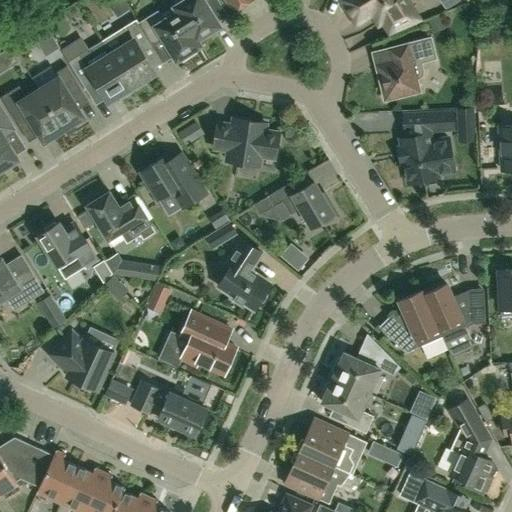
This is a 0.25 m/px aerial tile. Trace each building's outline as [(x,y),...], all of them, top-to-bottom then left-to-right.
[(206,4),(211,0),(185,0),(175,6),(200,45),(197,40),(206,34),(208,37),(220,30),(218,27),(220,26),(206,4)] [(228,0),(234,10),(250,0),(228,0)] [(405,5),(402,0),(341,0),(356,23),(373,12),(378,13),(390,31),(418,19),(408,3),(405,5)] [(200,45),(175,6),(175,7),(162,15),(158,10),(138,22),(152,44),(163,38),(177,60),(179,58),(181,61),(192,54),(190,51),(200,45)] [(152,44),(138,22),(136,19),(102,40),(134,91),(146,83),(144,80),(155,73),(142,52),(152,45),(152,44)] [(44,55),(58,46),(48,30),(34,39),(44,55)] [(352,37),(357,48),(369,42),(364,31),(352,37)] [(392,61),(376,65),(385,100),(419,91),(416,78),(419,77),(421,74),(422,71),(419,61),(435,58),(430,39),(389,49),(392,61)] [(134,91),(102,40),(68,61),(85,87),(95,81),(108,102),(120,95),(122,98),(134,91)] [(58,77),(38,89),(67,134),(77,128),(74,123),(84,117),(78,108),(71,96),(81,89),(66,66),(55,73),(58,77)] [(56,140),(67,134),(38,89),(26,97),(19,85),(1,97),(15,120),(26,113),(38,134),(43,142),(54,136),(56,140)] [(0,169),(1,169),(3,172),(16,164),(14,161),(16,159),(13,153),(2,137),(14,130),(0,106),(0,169)] [(453,128),(453,112),(405,114),(406,137),(400,138),(401,147),(398,147),(400,163),(404,162),(408,183),(438,177),(438,173),(455,170),(449,138),(432,141),(430,130),(453,128)] [(266,124),(233,118),(232,125),(218,123),(214,148),(228,150),(226,160),(259,165),(260,156),(274,158),(279,133),(265,130),(266,124)] [(511,125),(499,126),(501,170),(511,169),(511,125)] [(166,156),(140,172),(157,199),(171,190),(182,208),(207,193),(182,153),(169,161),(166,156)] [(294,193),(288,183),(267,196),(273,206),(282,200),(290,214),(300,208),(312,227),(322,221),(324,225),(339,216),(328,199),(325,201),(313,182),(310,184),(294,193)] [(133,195),(118,205),(109,191),(107,192),(105,189),(93,196),(95,200),(87,205),(108,239),(120,232),(127,243),(140,235),(143,239),(156,232),(133,195)] [(229,221),(205,237),(213,250),(237,234),(229,221)] [(59,222),(38,235),(65,279),(66,278),(80,270),(97,258),(85,238),(75,223),(64,230),(63,229),(59,222)] [(232,265),(218,286),(233,295),(231,298),(243,305),(244,303),(254,309),(257,304),(258,304),(260,303),(261,302),(263,301),(264,300),(265,299),(265,298),(266,296),(266,295),(266,294),(266,293),(266,292),(266,291),(270,283),(255,273),(254,274),(250,271),(262,253),(241,239),(227,262),(232,265)] [(307,257),(291,244),(281,255),(297,269),(307,257)] [(128,260),(122,259),(118,252),(106,259),(113,272),(126,274),(128,260)] [(14,280),(5,265),(1,258),(0,258),(0,300),(6,297),(14,309),(43,291),(30,270),(14,280)] [(511,269),(499,270),(501,317),(511,316),(511,269)] [(421,290),(444,342),(467,332),(465,326),(472,323),(485,322),(483,291),(470,292),(471,307),(459,313),(446,283),(424,293),(422,290),(421,290)] [(444,342),(421,290),(398,300),(404,312),(396,316),(393,312),(379,326),(405,352),(441,336),(444,342)] [(161,291),(153,315),(162,318),(170,294),(161,291)] [(53,328),(66,321),(54,302),(42,310),(53,328)] [(191,311),(180,336),(189,340),(181,358),(196,365),(198,361),(224,373),(236,347),(225,342),(231,329),(191,311)] [(72,331),(49,353),(69,373),(67,376),(78,381),(79,386),(89,391),(94,388),(97,389),(113,352),(84,339),(83,342),(72,331)] [(332,377),(369,393),(380,368),(392,374),(400,367),(382,349),(374,357),(371,364),(343,352),(342,356),(337,357),(332,368),(334,373),(332,377)] [(511,409),(501,411),(504,431),(511,430),(511,437),(511,362),(509,363),(510,369),(511,369),(511,368),(511,409)] [(361,410),(369,393),(332,377),(331,381),(326,382),(321,393),(323,397),(321,401),(348,414),(344,423),(365,432),(373,415),(361,410)] [(199,405),(182,397),(169,392),(168,393),(160,390),(160,389),(143,381),(132,406),(149,413),(151,409),(159,413),(157,417),(197,435),(208,409),(199,405)] [(492,460),(484,457),(491,441),(467,398),(448,409),(459,428),(450,449),(460,453),(451,473),(467,481),(465,485),(482,492),(489,476),(485,474),(492,460)] [(309,429),(299,451),(348,473),(348,474),(349,474),(353,464),(349,457),(358,438),(348,433),(337,428),(314,418),(309,429)] [(46,451),(36,446),(31,448),(24,464),(19,462),(27,446),(24,441),(14,437),(0,445),(0,454),(16,481),(20,478),(39,487),(37,492),(51,499),(55,496),(62,499),(60,503),(61,503),(77,466),(62,459),(64,453),(56,449),(52,458),(48,456),(46,451)] [(339,485),(348,474),(348,473),(299,451),(284,483),(328,503),(337,484),(339,485)] [(439,469),(449,473),(457,456),(446,451),(439,469)] [(16,481),(0,454),(0,493),(2,493),(5,498),(21,488),(16,481)] [(79,511),(85,511),(104,471),(95,467),(92,473),(77,466),(61,503),(61,504),(63,499),(70,502),(71,508),(79,511)] [(114,511),(124,491),(125,488),(110,481),(113,475),(104,471),(85,511),(114,511)] [(424,479),(424,480),(413,475),(410,483),(405,481),(400,494),(436,511),(435,511),(465,511),(462,510),(468,499),(424,479)] [(141,511),(149,496),(140,492),(138,498),(124,491),(114,511),(141,511)] [(307,511),(311,504),(286,493),(278,511),(276,511),(307,511)] [(149,496),(141,511),(169,511),(155,506),(158,500),(149,496)]
